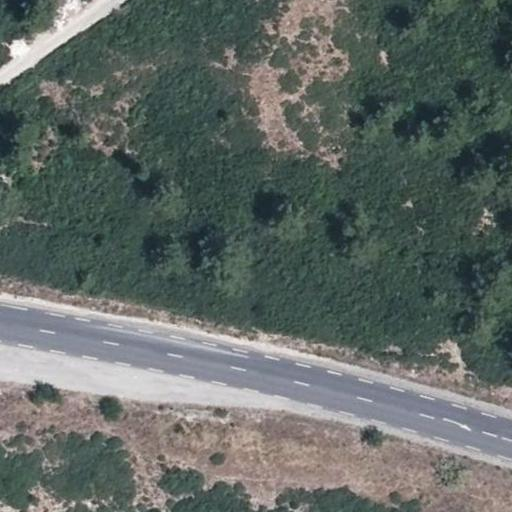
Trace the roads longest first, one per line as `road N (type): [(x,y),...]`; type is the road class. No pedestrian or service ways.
road 1 (tertiary): [(0,322),(294,381),(511,439)]
road 2 (unclassified): [(0,80),(116,0)]
